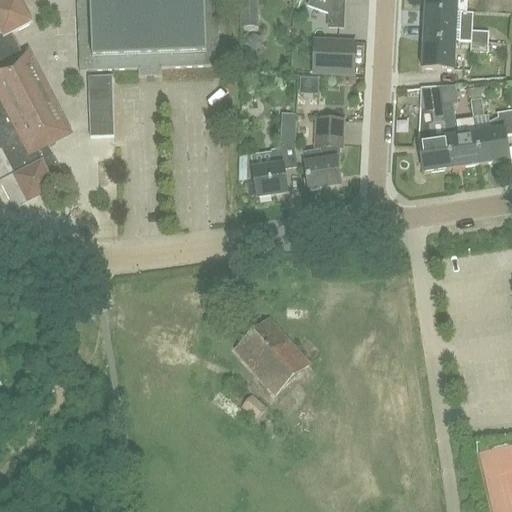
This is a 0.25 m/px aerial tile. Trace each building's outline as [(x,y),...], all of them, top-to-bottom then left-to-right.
[(0,0),(0,183),(15,213),(68,185),(45,143),(64,133),(26,61),(25,62),(12,36),(33,25),(19,0),(0,0)] [(138,72),(138,81),(161,80),(161,71),(220,69),(217,0),(76,0),(79,74),(88,74),(112,73),(138,72)] [(256,0),(240,0),(241,31),(258,30),(257,8),(260,8),(260,1),(257,1),(256,0)] [(343,0),(311,0),(309,7),(329,12),(328,30),(343,31),(343,0)] [(425,0),(424,14),(457,15),(466,16),(467,0),(425,0)] [(457,15),(424,14),(423,43),(455,45),(456,33),(457,15)] [(471,45),(488,46),(488,35),(471,34),(471,45)] [(455,45),(423,43),(421,73),(454,74),(455,55),(455,45)] [(315,44),(313,78),(356,80),(357,46),(315,44)] [(488,46),(471,45),(470,56),(487,56),(488,46)] [(112,85),(112,79),(88,80),(90,140),(114,139),(112,85)] [(301,95),(320,95),(320,79),(301,79),(301,95)] [(482,101),(481,87),(473,88),(474,102),(470,103),(473,119),(484,117),(482,101)] [(481,168),(476,136),(459,138),(453,107),(457,106),(454,89),(440,91),(452,172),(481,168)] [(452,172),(440,91),(420,91),(420,112),(432,110),(434,124),(429,128),(431,142),(418,144),(423,177),(452,172)] [(476,136),(481,168),(510,163),(506,138),(511,137),(511,112),(497,115),(500,132),(476,136)] [(284,172),(290,171),(298,170),(295,150),(296,118),(281,118),(280,152),(271,154),(271,156),(273,171),(254,174),(255,181),(255,185),(248,186),(250,199),(257,198),(258,201),(288,197),(284,172)] [(340,189),(338,175),(339,152),(342,152),(343,124),(317,123),(315,150),(318,150),(317,155),(303,157),(308,194),(340,189)]
